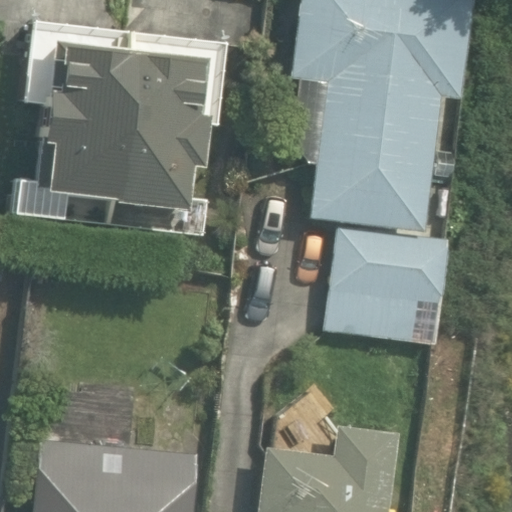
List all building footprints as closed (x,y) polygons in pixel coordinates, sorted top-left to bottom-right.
[(472,1),(464,0),(299,0),(292,75),(321,78),(307,215),(425,228),(440,90),(462,93),(472,1)] [(203,51),(58,38),(44,192),(190,205),(203,51)] [(335,229),(326,323),(454,334),(462,241),(335,229)] [(377,411),(309,405),(273,435),(266,511),(389,511),(396,428),(376,426),(377,411)] [(32,511),(192,511),(196,447),(36,438),(32,511)]
